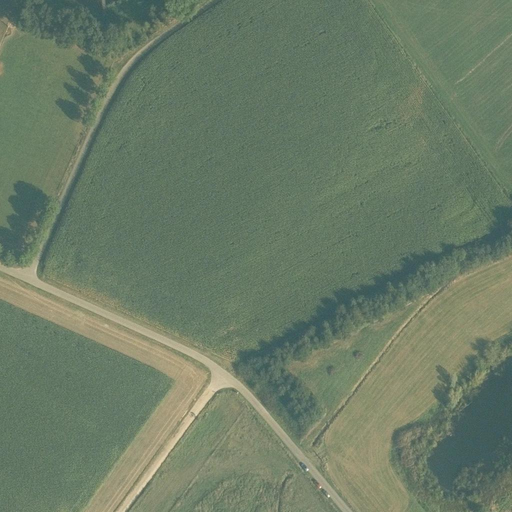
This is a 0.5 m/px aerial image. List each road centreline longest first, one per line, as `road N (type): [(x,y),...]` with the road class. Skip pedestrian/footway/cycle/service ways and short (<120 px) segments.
road 1 (unclassified): [(347,511),(222,372),(29,278)]
road 2 (unclassified): [(29,278),(121,72),(143,45),(209,0)]
road 3 (track): [(120,511),(222,372)]
